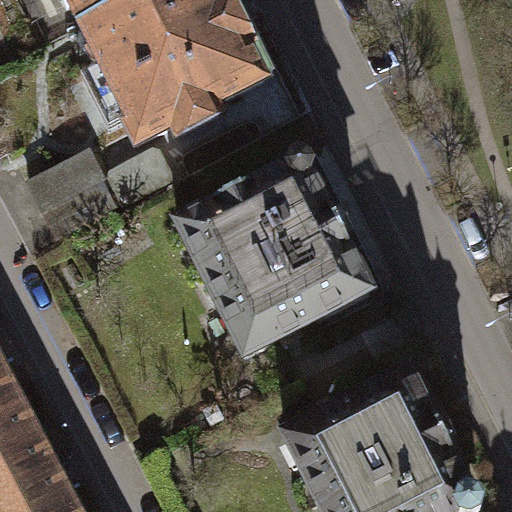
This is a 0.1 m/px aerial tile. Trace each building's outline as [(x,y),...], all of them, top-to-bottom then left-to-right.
[(70,8),(82,30),(139,0),(63,0),(68,9),(70,8)] [(219,1),(218,0),(139,0),(82,30),(93,52),(91,53),(139,147),(174,130),(178,138),(219,117),(215,109),(273,79),(257,47),(248,51),(221,0),(219,1)] [(160,151),(109,179),(123,207),(175,179),(160,151)] [(84,158),(30,185),(43,211),(97,184),(84,158)] [(290,162),(286,173),(255,188),(254,186),(210,208),(211,210),(178,227),(245,360),(370,297),(350,258),(353,257),(329,211),(327,212),(311,181),(314,171),(309,161),(299,158),(290,162)] [(0,419),(22,408),(0,366),(0,419)] [(409,375),(285,438),(322,511),(481,511),(484,503),(479,494),(468,491),(452,459),(455,458),(432,413),(429,414),(409,375)] [(0,419),(0,511),(76,511),(22,408),(0,419)]
